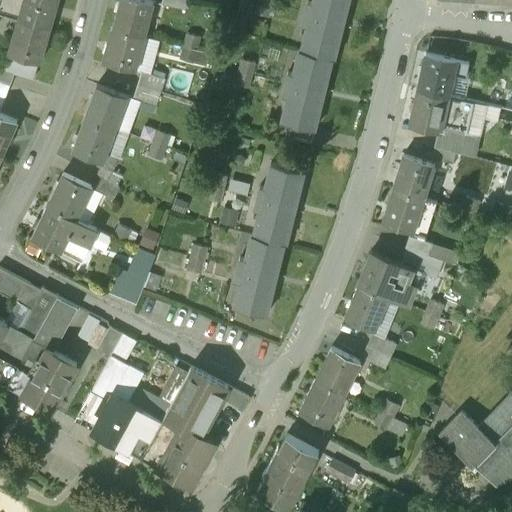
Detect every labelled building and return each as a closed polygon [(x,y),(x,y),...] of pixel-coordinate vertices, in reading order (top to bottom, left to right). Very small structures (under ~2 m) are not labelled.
[(3,0),(0,12),(20,18),(49,26),(56,0),(3,0)] [(154,0),(152,0),(120,0),(114,27),(145,35),(154,0)] [(273,0),(258,0),(256,12),(269,16),(273,0)] [(349,0),(314,0),(314,2),(308,0),(303,23),(309,25),(303,49),(333,56),(336,57),(349,0)] [(49,26),(20,18),(9,53),(39,61),(49,26)] [(145,35),(114,27),(105,61),(136,69),(145,35)] [(200,36),(187,33),(184,46),(197,49),(200,36)] [(197,49),(184,46),(180,59),(193,62),(197,49)] [(303,49),(300,49),(294,73),(289,72),(283,96),(289,97),(283,120),(293,122),(316,128),(333,56),(303,49)] [(468,62),(426,52),(418,88),(449,95),(453,74),(465,76),(468,62)] [(256,62),(242,58),(235,84),(249,88),(256,62)] [(147,71),(143,87),(163,92),(167,76),(147,71)] [(128,95),(97,84),(85,117),(116,128),(128,95)] [(418,88),(409,124),(439,131),(441,131),(442,129),(443,124),(468,129),(474,101),(449,95),(418,88)] [(504,94),(490,91),(487,104),(501,107),(504,94)] [(16,120),(0,113),(0,153),(1,154),(16,120)] [(116,128),(85,117),(73,151),(102,161),(100,166),(113,171),(119,154),(108,151),(116,128)] [(316,128),(293,122),(290,136),(312,141),(316,128)] [(475,136),(442,129),(441,131),(439,131),(435,146),(436,146),(456,151),(472,155),(475,136)] [(171,135),(158,130),(154,142),(166,147),(171,135)] [(166,147),(154,142),(149,155),(162,160),(166,147)] [(456,151),(436,146),(433,158),(452,163),(456,151)] [(435,163),(404,153),(393,187),(425,197),(435,163)] [(272,164),(267,188),(261,186),(256,208),(261,210),(255,236),(286,243),(288,244),(305,172),(272,164)] [(113,171),(100,166),(97,176),(118,186),(122,174),(113,171)] [(91,187),(63,173),(48,204),(77,218),(78,219),(91,190),(93,188),(91,187)] [(228,177),(215,174),(209,199),(222,203),(228,177)] [(118,186),(97,176),(91,187),(93,188),(91,190),(113,200),(119,187),(118,186)] [(425,197),(393,187),(383,221),(414,231),(425,197)] [(480,201),(467,197),(463,209),(476,213),(480,201)] [(77,218),(48,204),(32,238),(82,262),(98,229),(78,219),(77,218)] [(476,213),(463,209),(459,222),(472,226),(476,213)] [(131,230),(119,225),(114,236),(125,241),(131,230)] [(253,235),(247,260),(241,258),(236,281),(241,283),(235,307),(268,315),(286,243),(255,236),(253,235)] [(434,243),(413,235),(409,248),(430,255),(434,243)] [(208,248),(195,245),(189,271),(202,274),(208,248)] [(128,272),(118,268),(109,291),(137,303),(156,255),(138,247),(128,272)] [(409,248),(408,247),(403,262),(423,269),(438,275),(444,260),(430,255),(409,248)] [(403,262),(372,251),(359,284),(389,297),(409,304),(423,269),(403,262)] [(40,289),(28,283),(17,304),(28,310),(18,329),(22,331),(34,338),(56,297),(58,294),(42,286),(40,289)] [(389,297),(359,284),(345,317),(376,329),(389,297)] [(34,338),(19,365),(33,373),(47,347),(54,351),(77,309),(56,297),(34,338)] [(443,305),(431,300),(426,312),(438,316),(443,305)] [(438,316),(426,312),(421,325),(433,329),(438,316)] [(0,319),(0,378),(9,383),(19,365),(34,338),(22,331),(9,356),(0,351),(0,333),(6,323),(0,319)] [(109,327),(98,348),(111,355),(122,335),(109,327)] [(122,335),(111,355),(124,362),(135,342),(122,335)] [(47,347),(33,373),(19,365),(9,383),(23,391),(23,392),(52,408),(76,364),(54,351),(47,347)] [(361,362),(332,347),(317,378),(346,392),(361,362)] [(111,355),(91,391),(103,398),(104,397),(108,400),(113,392),(128,364),(124,362),(111,355)] [(162,419),(152,437),(172,448),(184,425),(201,434),(220,399),(227,386),(191,368),(162,419)] [(346,392),(317,378),(301,409),(330,423),(346,392)] [(248,398),(227,386),(220,399),(242,410),(248,398)] [(113,392),(108,400),(104,397),(103,398),(97,410),(101,413),(92,430),(121,446),(122,445),(142,456),(152,437),(162,419),(113,392)] [(511,394),(480,427),(463,411),(442,433),(471,462),(473,460),(503,490),(511,480),(511,473),(510,471),(511,469),(511,394)] [(399,405),(387,399),(381,411),(393,417),(399,405)] [(393,417),(381,411),(376,422),(387,428),(393,417)] [(184,425),(172,448),(152,437),(142,456),(162,467),(162,468),(191,484),(207,454),(212,457),(216,451),(210,448),(214,442),(201,434),(184,425)] [(319,450),(289,434),(276,458),(275,457),(269,468),(271,469),(259,491),(289,506),(319,450)] [(355,470),(333,459),(327,471),(349,482),(355,470)] [(405,511),(411,500),(395,492),(384,511),(405,511)]
